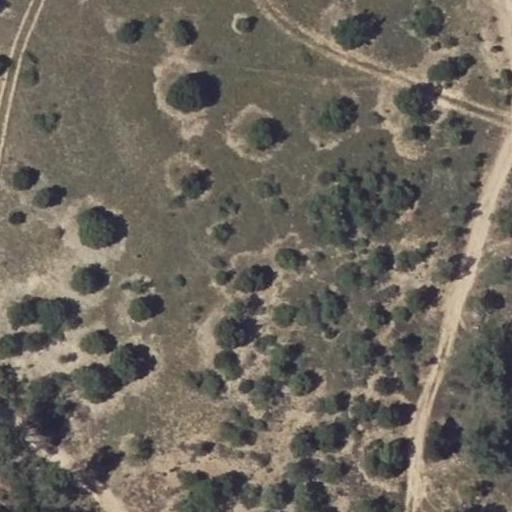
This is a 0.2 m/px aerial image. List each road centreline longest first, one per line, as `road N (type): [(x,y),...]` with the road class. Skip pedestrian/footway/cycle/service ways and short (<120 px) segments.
road 1 (track): [(511,177),(436,373),(403,511)]
road 2 (track): [(121,511),(0,405)]
